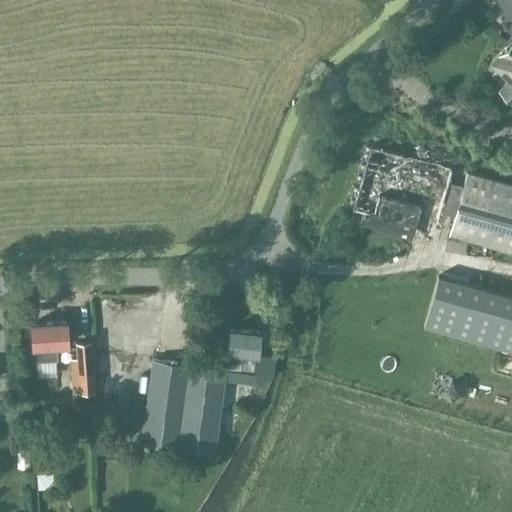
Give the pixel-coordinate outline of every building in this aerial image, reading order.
[(511,40),(508,45),(491,62),(509,80),(499,90),(511,102),(511,101),(511,40)] [(453,166),(373,143),(355,206),(418,224),(419,222),(436,227),(441,211),(455,215),(450,234),(511,252),(511,183),(470,171),(466,183),(449,178),(453,166)] [(511,295),(439,275),(425,326),(511,350),(511,295)] [(67,321),(32,323),(34,361),(36,361),(56,359),(58,359),(57,344),(68,343),(67,321)] [(230,329),(226,367),(256,370),(257,354),(259,332),(230,329)] [(78,363),(72,363),(74,391),(94,389),(91,341),(76,342),(77,356),(78,363)] [(152,357),(140,443),(215,454),(227,368),(152,357)] [(450,391),(459,393),(461,384),(452,382),(450,391)] [(27,400),(7,401),(8,421),(28,419),(27,400)] [(53,472),(37,473),(38,489),(45,488),(53,479),(53,472)]
